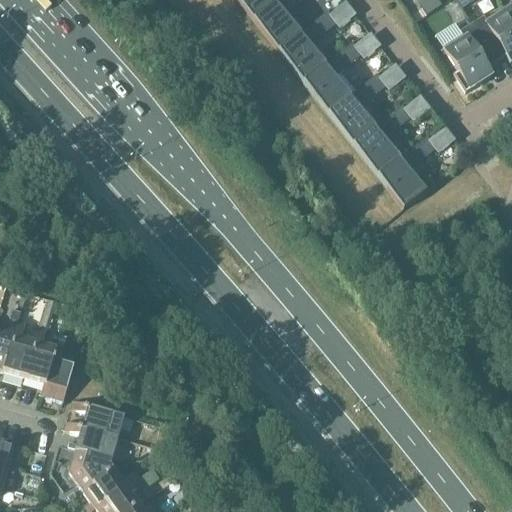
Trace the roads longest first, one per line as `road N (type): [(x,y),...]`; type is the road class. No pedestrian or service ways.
road 1 (trunk): [(466,511),(34,0)]
road 2 (trunk): [(0,45),(406,511)]
road 3 (residential): [(361,0),(459,127),(511,93)]
